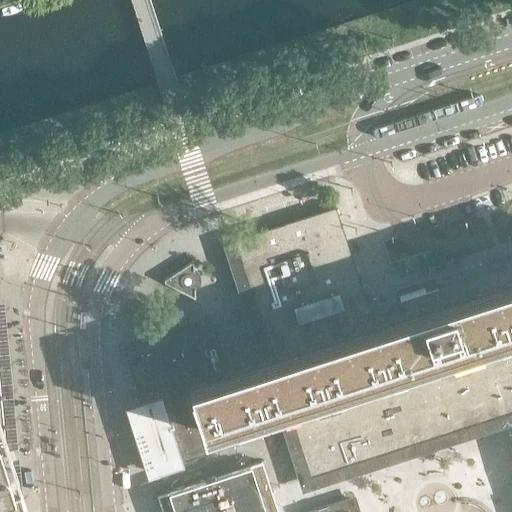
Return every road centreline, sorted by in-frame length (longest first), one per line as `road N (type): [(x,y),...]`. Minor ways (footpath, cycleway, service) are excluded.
road 1 (tertiary): [(511,40),(187,150),(102,194)]
road 2 (tertiary): [(141,231),(173,212),(511,105)]
road 3 (tertiary): [(108,511),(92,316),(103,280),(141,231)]
road 4 (tertiary): [(63,234),(46,266),(35,328),(51,511)]
